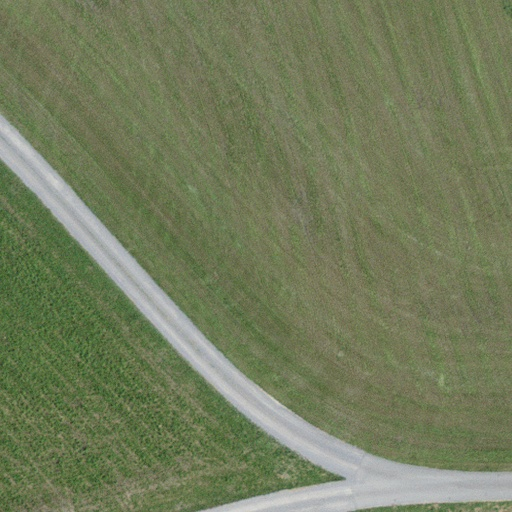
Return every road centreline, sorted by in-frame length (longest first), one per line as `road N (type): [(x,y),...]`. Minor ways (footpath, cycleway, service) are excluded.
road 1 (track): [(425,477),(331,449),(189,343),(0,130)]
road 2 (track): [(246,511),(425,477),(511,475)]
